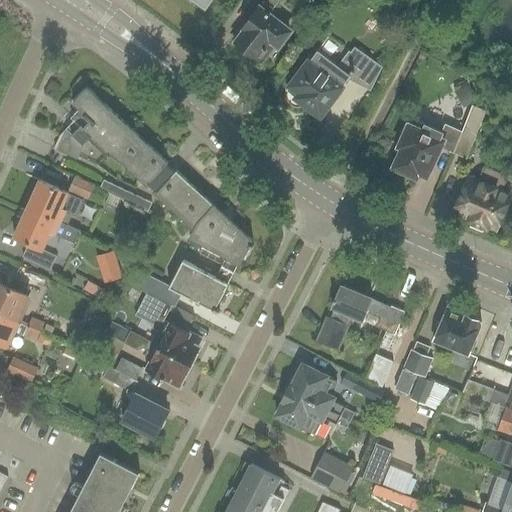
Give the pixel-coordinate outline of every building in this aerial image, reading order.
[(288,35),(290,32),(269,16),(281,1),(279,0),(249,0),(248,3),(257,10),(234,42),(257,59),(256,60),(261,63),(262,61),(260,60),(273,42),(279,46),(283,45),(288,37),(288,35)] [(287,91),(321,116),(349,78),(371,89),(382,68),(355,48),(351,54),(349,52),(338,67),(318,52),(310,63),(309,62),(287,91)] [(71,119),(74,122),(61,136),(55,148),(79,158),(89,136),(107,153),(111,150),(195,229),(191,238),(226,255),(225,257),(240,264),(252,240),(96,94),(98,92),(89,83),(70,104),(78,112),(71,119)] [(467,121),(454,153),(466,159),(485,113),(473,108),(467,121)] [(454,153),(467,121),(452,114),(446,126),(445,126),(442,133),(425,125),(425,126),(419,124),(416,130),(409,127),(400,147),(404,149),(397,163),(400,164),(398,168),(414,176),(415,172),(418,173),(426,176),(440,147),(454,153)] [(496,231),(511,196),(502,192),(505,183),(501,175),(485,168),(479,183),(469,179),(468,181),(465,182),(462,189),(464,191),(454,213),(470,220),(469,222),(472,223),(470,227),(484,233),(485,229),(488,230),(489,228),(496,231)] [(96,185),(77,177),(71,191),(90,200),(96,185)] [(153,203),(105,180),(101,189),(148,212),(153,203)] [(40,182),(28,208),(35,211),(67,226),(71,216),(76,218),(83,202),(40,182)] [(61,238),(67,226),(35,211),(28,208),(14,238),(29,244),(23,257),(50,270),(56,257),(42,251),(51,233),(61,238)] [(128,282),(148,292),(173,305),(177,307),(183,294),(215,311),(229,284),(184,261),(170,287),(134,269),(128,282)] [(90,282),(85,290),(102,299),(107,291),(90,282)] [(0,284),(0,314),(17,322),(29,297),(0,284)] [(333,309),(334,310),(331,319),(327,317),(317,341),(339,351),(353,318),(363,323),(363,322),(376,327),(376,328),(386,332),(380,345),(389,348),(405,312),(392,307),(390,311),(372,303),(373,299),(343,285),(333,309)] [(173,305),(148,292),(136,315),(154,324),(152,327),(165,334),(159,346),(192,364),(200,349),(194,346),(198,338),(165,321),(173,305)] [(468,355),(481,323),(478,321),(480,318),(470,314),(468,317),(448,309),(435,341),(468,355)] [(0,343),(7,346),(17,322),(0,314),(0,343)] [(33,318),(29,326),(41,332),(45,323),(33,318)] [(47,324),(44,331),(51,334),(54,327),(47,324)] [(29,326),(25,335),(37,340),(41,332),(29,326)] [(74,327),(70,338),(88,346),(93,336),(74,327)] [(192,364),(159,346),(131,332),(126,343),(153,357),(147,369),(180,387),(192,364)] [(42,335),(39,341),(52,347),(55,340),(42,335)] [(428,355),(431,347),(418,342),(415,350),(412,349),(405,368),(427,377),(434,358),(428,355)] [(67,348),(64,355),(80,363),(82,358),(81,354),(67,348)] [(394,362),(377,355),(366,380),(383,387),(394,362)] [(39,369),(15,357),(8,372),(33,384),(39,369)] [(122,359),(117,370),(116,371),(138,382),(144,370),(122,359)] [(306,397),(352,420),(356,413),(345,408),(346,407),(333,401),(335,397),(332,396),(339,382),(303,364),(291,387),(307,394),(306,397)] [(139,383),(138,382),(116,371),(117,370),(110,366),(104,377),(129,390),(128,393),(129,397),(133,400),(122,420),(155,437),(168,411),(136,394),(134,393),(139,383)] [(410,393),(417,374),(404,369),(397,388),(410,393)] [(449,390),(420,378),(411,399),(440,411),(449,390)] [(380,403),(386,391),(363,380),(357,391),(380,403)] [(478,391),(491,397),(496,386),(483,380),(478,391)] [(347,428),(352,420),(306,397),(307,394),(291,387),(289,386),(281,401),(283,402),(277,415),(316,435),(325,417),(337,424),(337,423),(347,428)] [(490,401),(505,407),(507,404),(511,405),(511,387),(510,394),(495,389),(490,401)] [(507,408),(505,407),(490,401),(485,415),(502,421),(499,430),(511,434),(511,442),(501,439),(493,460),(511,466),(511,410),(506,409),(507,408)] [(394,451),(377,444),(364,477),(380,484),(394,451)] [(0,511),(0,493),(8,477),(0,472),(0,511),(120,511),(141,472),(102,452),(71,511),(0,511)] [(355,467),(326,452),(312,478),(341,493),(355,467)] [(284,481),(251,464),(225,511),(277,511),(285,498),(278,494),(284,481)] [(511,511),(511,472),(504,469),(501,478),(511,481),(511,486),(504,510),(486,503),(483,511),(511,511)] [(376,485),(373,494),(418,510),(421,501),(376,485)] [(339,511),(341,509),(324,502),(319,511),(339,511)]
